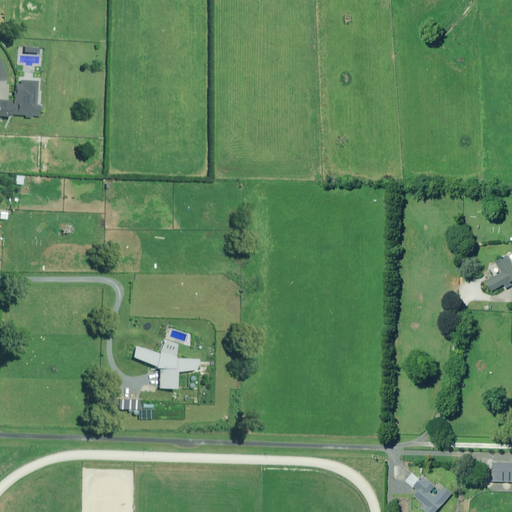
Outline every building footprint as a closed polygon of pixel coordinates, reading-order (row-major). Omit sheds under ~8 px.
[(38,81),(21,80),(21,85),(13,84),(12,101),(0,100),(0,116),(11,117),(11,115),(25,116),(25,118),(32,118),(32,116),(39,117),(39,112),(43,112),(43,106),(36,106),(38,81)] [(24,177),(16,176),(15,184),(23,185),(24,177)] [(511,282),(511,259),(510,256),(497,263),(503,273),(488,281),(494,291),(506,285),(508,289),(511,286),(511,283),(511,282)] [(132,358),(155,366),(155,369),(160,370),(159,389),(175,389),(176,372),(196,371),(200,359),(176,359),(177,354),(160,353),(160,355),(137,346),(132,358)] [(446,487),(441,492),(437,488),(440,485),(436,481),(433,484),(424,476),(421,480),(414,474),(407,481),(416,488),(413,491),(416,494),(414,496),(425,505),(423,508),(427,511),(438,511),(454,494),(446,487)]
